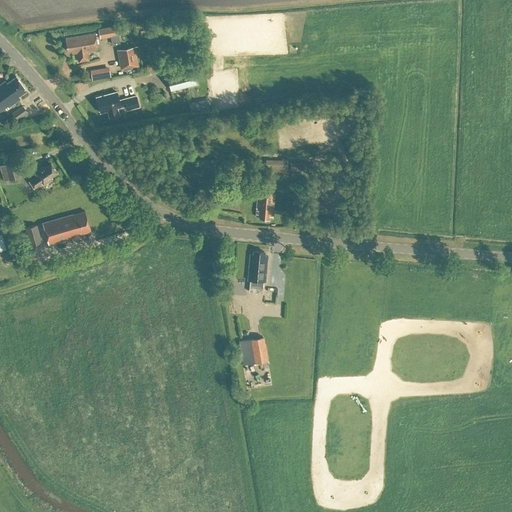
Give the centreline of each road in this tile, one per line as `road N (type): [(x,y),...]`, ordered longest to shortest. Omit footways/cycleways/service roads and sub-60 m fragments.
road 1 (tertiary): [(511,257),(214,230),(159,212),(108,171),(0,41)]
road 2 (track): [(0,292),(131,248),(159,212)]
